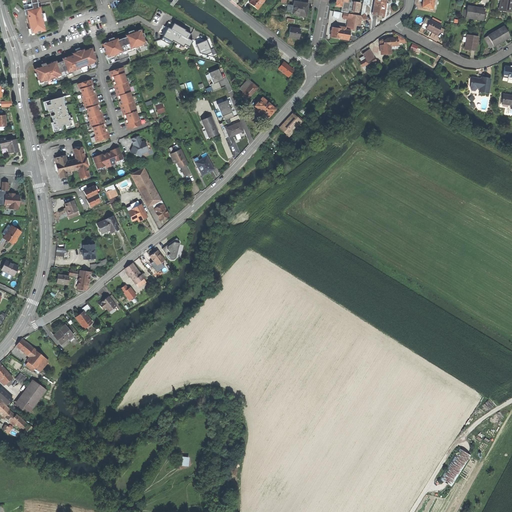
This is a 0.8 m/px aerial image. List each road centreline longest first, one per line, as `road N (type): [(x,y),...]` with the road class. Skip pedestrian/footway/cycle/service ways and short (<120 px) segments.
road 1 (residential): [(22,326),(88,293),(166,230),(317,72)]
road 2 (secondary): [(22,326),(45,250),(35,169)]
road 3 (residential): [(93,35),(113,27),(106,10),(13,50)]
road 4 (residential): [(392,21),(466,62),(511,49)]
